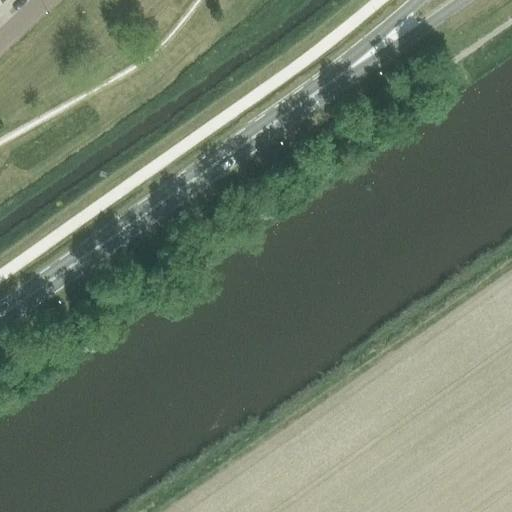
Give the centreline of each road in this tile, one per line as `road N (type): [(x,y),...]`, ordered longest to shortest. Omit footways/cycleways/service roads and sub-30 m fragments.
road 1 (primary): [(0,317),(336,78)]
road 2 (primary): [(336,78),(350,77),(464,0)]
